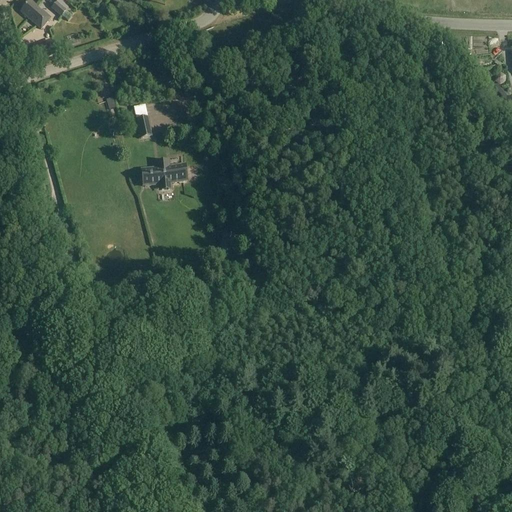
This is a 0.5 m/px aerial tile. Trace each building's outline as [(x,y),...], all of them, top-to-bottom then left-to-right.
[(21,13),(41,30),(50,19),(30,1),(21,13)] [(51,9),(61,17),(66,11),(56,3),(51,9)] [(72,17),(66,11),(61,17),(67,22),(72,17)] [(25,50),(31,64),(56,54),(51,40),(25,50)] [(118,69),(110,79),(115,83),(122,73),(118,69)] [(498,87),(488,95),(505,114),(511,113),(511,98),(510,99),(510,97),(506,97),(498,87)] [(109,110),(115,109),(113,99),(106,100),(109,110)] [(126,117),(117,119),(121,138),(129,137),(126,117)] [(152,137),(148,118),(136,121),(140,140),(152,137)] [(142,173),(141,173),(142,186),(143,186),(143,188),(182,184),(182,182),(185,182),(184,169),(181,170),(181,167),(168,168),(167,163),(155,164),(156,170),(141,171),(142,173)]
